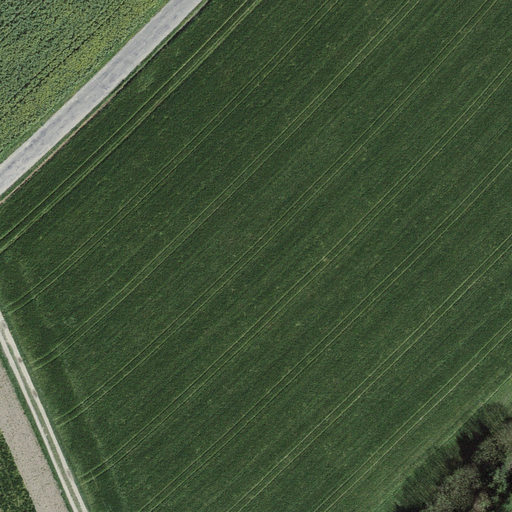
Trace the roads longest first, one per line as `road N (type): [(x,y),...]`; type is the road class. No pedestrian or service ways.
road 1 (residential): [(0,176),(86,101),(181,0)]
road 2 (track): [(0,288),(90,511)]
